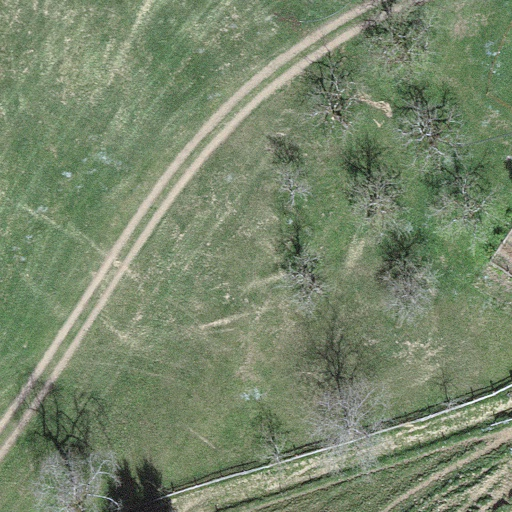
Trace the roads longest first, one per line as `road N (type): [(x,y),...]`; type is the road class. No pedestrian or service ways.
road 1 (track): [(0,429),(199,135),(287,57),(382,0)]
road 2 (track): [(172,511),(229,485),(511,413)]
